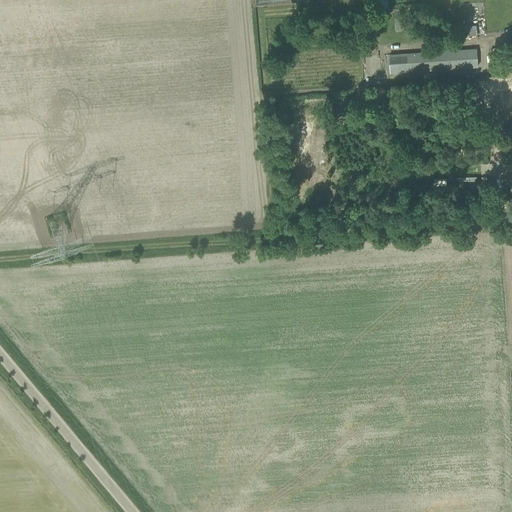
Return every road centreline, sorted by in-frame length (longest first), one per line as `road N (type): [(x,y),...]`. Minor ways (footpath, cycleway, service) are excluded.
road 1 (track): [(511,222),(0,263)]
road 2 (unclassified): [(133,511),(0,355)]
